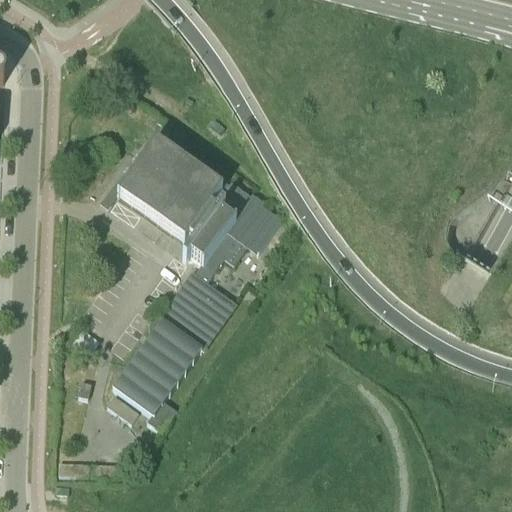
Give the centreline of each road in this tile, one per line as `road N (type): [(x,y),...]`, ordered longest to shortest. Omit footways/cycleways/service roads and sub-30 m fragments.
road 1 (trunk): [(160,0),(359,290),(443,352),(511,379)]
road 2 (trunk): [(511,211),(323,511)]
road 3 (residential): [(18,362),(31,79),(21,52),(0,38)]
road 4 (trunk): [(511,303),(379,511)]
road 5 (motorway): [(511,387),(431,511)]
